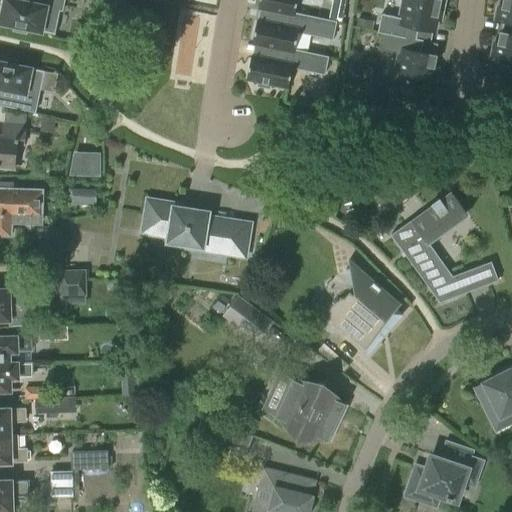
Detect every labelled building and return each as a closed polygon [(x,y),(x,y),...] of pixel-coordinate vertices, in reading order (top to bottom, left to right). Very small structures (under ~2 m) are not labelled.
[(64,0),(36,0),(35,4),(16,0),(4,0),(0,19),(0,23),(14,26),(13,31),(25,33),(26,29),(54,35),(55,33),(54,33),(59,10),(62,11),(64,0)] [(259,0),(258,7),(336,23),(336,22),(294,13),(297,0),(259,0)] [(382,14),(378,32),(423,41),(423,40),(416,39),(418,29),(434,32),(437,21),(440,21),(443,9),(404,0),(400,18),(382,14)] [(403,0),(404,0),(443,9),(444,0),(403,0)] [(498,7),(496,20),(511,22),(511,0),(503,0),(502,8),(498,7)] [(257,21),(253,42),(328,58),(328,57),(289,49),(293,30),(297,30),(297,32),(333,39),(336,23),(258,7),(271,10),(268,23),(257,21)] [(194,76),(203,11),(187,9),(178,74),(194,76)] [(511,22),(496,20),(496,21),(511,23),(511,34),(500,32),(498,44),(494,43),(492,57),(511,60),(511,22)] [(423,41),(378,32),(378,33),(405,38),(403,48),(400,48),(395,73),(400,74),(399,78),(410,80),(411,76),(435,81),(438,68),(434,67),(437,55),(421,52),(423,41)] [(328,58),(253,42),(253,43),(265,46),(262,59),(252,56),(247,79),(260,81),(259,86),(270,88),(271,84),(284,86),(287,65),(291,66),(291,67),(324,74),(328,58)] [(0,88),(11,91),(8,107),(34,113),(43,72),(44,73),(44,71),(16,65),(17,61),(5,58),(4,63),(0,62),(0,88)] [(1,136),(0,136),(0,167),(13,168),(16,145),(25,146),(27,125),(3,123),(1,136)] [(76,175),(105,175),(106,150),(76,150),(76,175)] [(318,195),(319,183),(307,182),(306,194),(318,195)] [(11,189),(11,184),(0,183),(0,224),(11,225),(11,215),(19,215),(19,207),(37,207),(38,190),(11,189)] [(71,189),(71,205),(96,206),(97,190),(71,189)] [(449,198),(394,238),(415,268),(440,303),(441,302),(464,293),(436,254),(436,253),(428,242),(463,217),(449,198)] [(176,208),(176,205),(148,201),(143,234),(170,238),(169,242),(204,248),(204,243),(232,247),(236,222),(208,218),(209,213),(176,208)] [(19,213),(19,222),(32,222),(32,216),(46,216),(46,213),(19,213)] [(366,355),(367,356),(402,315),(396,309),(400,305),(381,288),(349,261),(348,261),(349,268),(346,269),(353,287),(354,294),(352,296),(349,294),(345,299),(342,299),(341,299),(339,300),(338,300),(337,301),(334,303),(333,304),(332,306),(331,308),(330,310),(329,312),(329,314),(329,316),(329,318),(330,320),(330,321),(331,323),(332,325),(334,328),(335,328),(337,330),(340,331),(343,332),(345,332),(347,332),(350,336),(349,337),(365,351),(366,355)] [(491,262),(480,266),(487,285),(498,280),(491,262)] [(60,271),(60,290),(61,296),(62,296),(84,296),(86,296),(86,270),(60,271)] [(17,305),(27,305),(26,290),(0,290),(0,320),(18,320),(17,305)] [(272,320),(238,295),(223,316),(256,341),(272,320)] [(0,338),(0,363),(8,364),(8,351),(16,351),(32,351),(31,337),(16,338),(0,338)] [(316,351),(342,373),(349,366),(323,344),(316,351)] [(8,364),(0,363),(0,390),(9,390),(9,377),(33,377),(33,363),(8,364)] [(483,403),(491,399),(500,417),(511,410),(511,368),(475,387),(483,403)] [(298,437),(312,432),(330,440),(346,405),(328,397),(323,382),(308,388),(291,379),(275,414),(292,422),(298,437)] [(48,386),(24,387),(24,399),(34,398),(49,397),(48,386)] [(49,397),(34,398),(34,413),(56,412),(55,397),(49,397)] [(0,436),(18,436),(18,435),(9,435),(9,422),(26,422),(26,410),(0,410),(0,436)] [(253,435),(207,417),(198,439),(244,457),(253,435)] [(18,436),(0,436),(0,462),(10,462),(27,461),(27,448),(18,448),(18,436)] [(456,500),(463,480),(473,483),(480,462),(471,459),(472,453),(448,445),(443,460),(431,456),(426,471),(417,468),(408,494),(419,498),(422,488),(447,497),(446,498),(452,500),(452,499),(456,500)] [(108,467),(107,449),(70,451),(71,468),(108,467)] [(263,468),(252,511),(307,511),(316,480),(263,468)] [(50,470),(51,496),(79,495),(78,469),(50,470)] [(0,511),(11,511),(11,496),(29,496),(29,481),(0,481),(0,511)]
